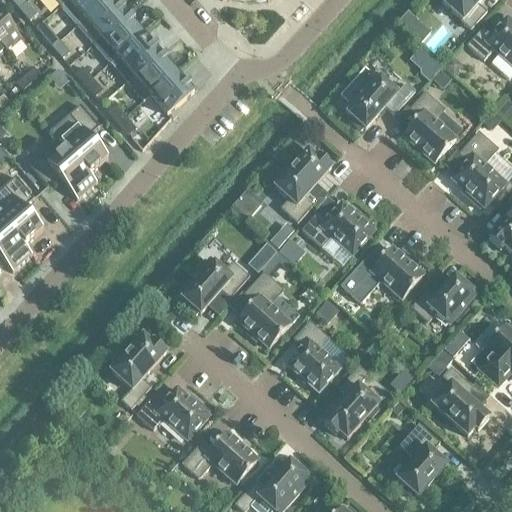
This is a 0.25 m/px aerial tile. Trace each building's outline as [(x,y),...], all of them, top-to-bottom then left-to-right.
[(8,0),(19,12),(26,5),(21,0),(8,0)] [(70,0),(51,0),(60,9),(70,0)] [(76,28),(109,0),(70,0),(60,9),(61,10),(68,4),(83,21),(76,28)] [(93,47),(127,18),(111,0),(109,0),(76,28),(93,47)] [(445,0),(441,5),(461,23),(461,24),(470,33),(486,15),(477,7),(483,0),(445,0)] [(36,17),(26,5),(19,12),(29,23),(36,17)] [(422,41),(431,32),(409,12),(400,21),(422,41)] [(0,17),(0,50),(5,56),(21,42),(0,17)] [(144,37),(127,18),(93,47),(109,66),(144,37)] [(482,31),(467,49),(483,64),(493,53),(511,69),(511,26),(507,22),(491,39),(482,31)] [(42,38),(52,50),(59,44),(49,32),(42,38)] [(126,85),(160,56),(144,37),(109,66),(110,67),(117,61),(133,79),(125,85),(126,85)] [(69,55),(59,44),(52,50),(62,61),(69,55)] [(419,49),(409,64),(432,79),(442,64),(419,49)] [(176,75),(160,56),(126,85),(142,104),(176,75)] [(34,70),(24,78),(31,86),(40,78),(34,70)] [(75,76),(85,88),(92,82),(82,70),(75,76)] [(432,80),(443,88),(451,78),(441,70),(432,80)] [(187,87),(176,75),(142,104),(143,105),(150,99),(167,118),(194,95),(190,90),(191,89),(188,85),(187,87)] [(22,94),(31,86),(24,78),(15,86),(22,94)] [(376,78),(373,81),(370,79),(359,91),(362,94),(345,113),(351,119),(348,122),(361,133),(363,130),(365,132),(390,105),(399,113),(415,95),(405,87),(397,96),(376,78)] [(102,93),(92,82),(85,88),(95,99),(102,93)] [(461,133),(442,116),(444,113),(424,95),(409,114),(418,121),(402,139),(434,167),(456,142),(454,141),(461,133)] [(3,97),(0,99),(0,112),(9,105),(3,97)] [(80,108),(69,118),(50,134),(58,143),(96,187),(97,186),(89,177),(108,162),(88,139),(99,130),(80,108)] [(108,114),(118,126),(125,120),(115,108),(108,114)] [(135,131),(125,120),(118,126),(128,137),(135,131)] [(479,212),(482,209),(484,211),(511,179),(511,165),(478,135),(458,158),(467,166),(452,183),(471,200),(469,203),(479,212)] [(96,187),(58,143),(28,168),(47,190),(58,181),(77,203),(96,187)] [(286,172),(275,185),(278,188),(275,191),(288,202),(280,211),(297,226),(313,208),(304,200),(331,170),(319,159),(316,162),(308,155),(289,175),(286,172)] [(15,179),(0,192),(0,222),(31,258),(32,258),(24,249),(43,233),(23,211),(34,201),(15,179)] [(511,197),(508,201),(511,204),(511,215),(488,242),(500,253),(503,250),(511,257),(511,256),(511,197)] [(361,224),(342,207),(326,224),(317,216),(302,233),(321,251),(331,240),(352,259),(373,235),(371,233),(374,230),(364,221),(361,224)] [(31,258),(0,222),(0,260),(12,275),(31,258)] [(279,232),(269,242),(290,261),(299,251),(279,232)] [(250,263),(268,280),(287,261),(269,244),(250,263)] [(423,279),(391,251),(376,268),(367,260),(351,278),(371,295),(381,284),(401,303),(423,279)] [(207,266),(204,264),(193,276),(196,279),(179,299),(185,304),(183,307),(195,319),(198,315),(200,317),(220,294),(229,302),(249,280),(232,265),(224,275),(210,263),(207,266)] [(290,328),(269,309),(283,294),(263,276),(243,298),(252,306),(237,323),(269,352),(290,328)] [(454,280),(436,301),(427,293),(411,311),(427,326),(435,317),(448,328),(454,323),(457,325),(468,313),(465,310),(475,299),(469,293),(471,290),(459,279),(456,282),(454,280)] [(329,343),(309,325),(293,343),(302,351),(287,368),(318,396),(340,372),(319,354),(329,343)] [(511,334),(505,328),(483,352),(490,358),(478,372),(498,389),(511,373),(511,334)] [(122,357),(111,369),(114,372),(111,375),(131,392),(121,403),(131,412),(151,390),(142,382),(166,355),(153,344),(151,347),(142,340),(125,359),(122,357)] [(358,369),(338,392),(347,400),(323,427),(335,438),(338,435),(346,443),(364,423),(367,425),(378,413),(375,410),(378,407),(357,389),(368,378),(358,369)] [(467,439),(475,431),(478,434),(489,421),(465,400),(473,391),(451,371),(442,380),(450,387),(432,408),(467,439)] [(197,410),(177,392),(161,409),(152,401),(136,418),(153,433),(163,422),(187,444),(208,420),(206,418),(209,415),(200,407),(197,410)] [(414,462),(397,482),(403,487),(400,490),(413,501),(415,498),(418,500),(446,469),(431,455),(439,446),(418,428),(400,449),(414,462)] [(202,445),(182,467),(199,482),(212,467),(236,488),(258,464),(226,436),(211,453),(202,445)] [(289,465),(264,493),(255,485),(235,508),(239,511),(247,511),(258,500),(271,511),(284,511),(310,484),(303,478),(306,475),(293,464),(291,467),(289,465)]
